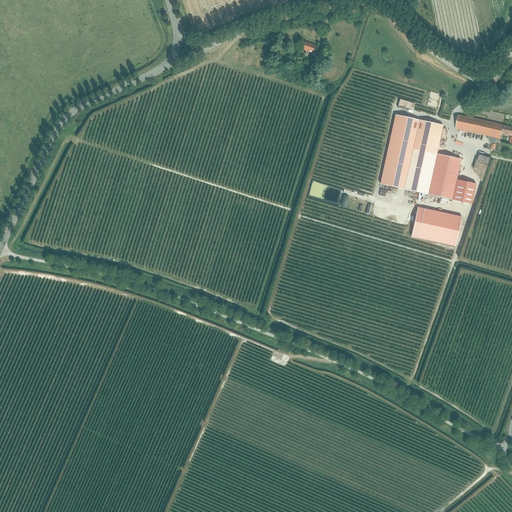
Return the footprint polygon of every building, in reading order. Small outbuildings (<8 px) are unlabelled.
[(310,52),(313,45),(304,42),(302,50),(305,51),(304,54),(307,55),(308,52),(310,52)] [(318,55),(321,47),(313,45),(310,52),(318,55)] [(419,120),(395,115),(380,184),(404,189),(419,120)] [(511,127),(459,115),(456,129),(501,139),(502,133),(511,135),(511,136),(511,137),(511,127)] [(443,126),(419,120),(404,189),(452,200),(461,160),(436,155),(443,126)] [(344,195),(341,206),(345,208),(349,196),(344,195)] [(455,247),(462,217),(418,207),(411,237),(455,247)]
